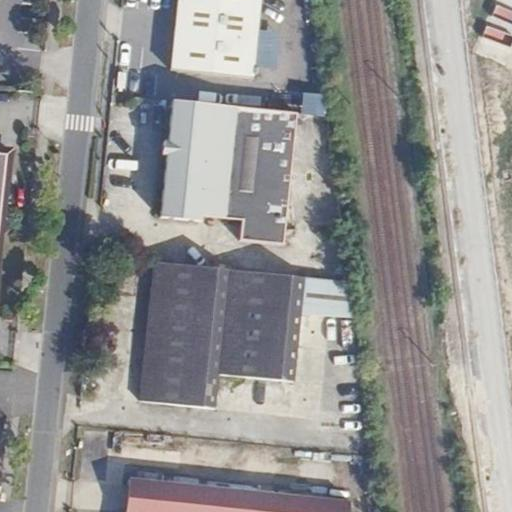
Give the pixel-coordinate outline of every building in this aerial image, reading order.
[(171,0),(164,67),(247,76),(254,0),(171,0)] [(298,1),(280,3),(283,31),(301,29),(298,1)] [(259,239),(272,107),(149,93),(137,211),(179,217),(179,211),(217,215),(216,235),(259,239)] [(0,242),(9,164),(0,162),(0,242)] [(287,379),(298,274),(150,259),(134,397),(208,406),(213,370),(287,379)] [(119,511),(344,511),(346,500),(124,473),(119,511)]
